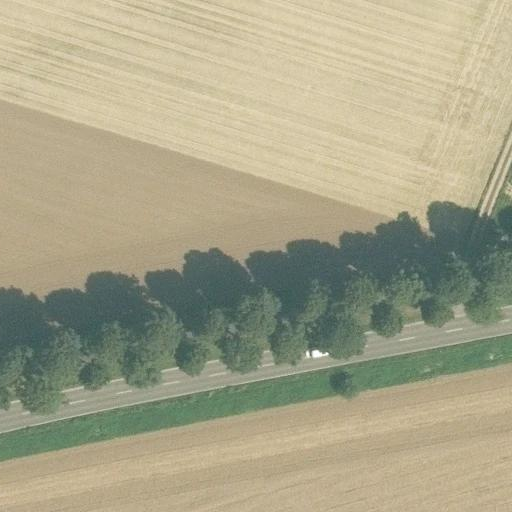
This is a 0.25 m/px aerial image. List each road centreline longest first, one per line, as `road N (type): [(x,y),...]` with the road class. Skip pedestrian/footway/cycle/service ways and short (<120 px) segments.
road 1 (secondary): [(0,425),(511,326)]
road 2 (track): [(511,148),(466,265),(460,336)]
